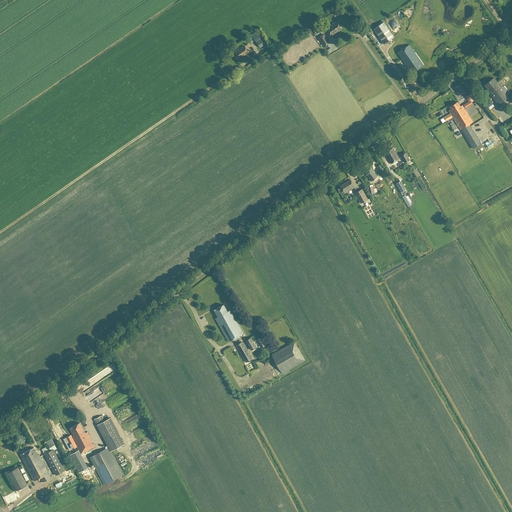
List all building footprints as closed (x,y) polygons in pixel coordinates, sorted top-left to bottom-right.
[(331,36),(341,29),(336,22),(326,29),(331,36)] [(384,45),(394,38),(384,22),(373,29),(384,45)] [(313,30),(317,35),(321,33),(320,32),(323,30),(323,31),(325,30),(321,24),(313,30)] [(259,33),(252,37),(256,43),(259,41),(263,38),(259,33)] [(324,46),(329,43),(324,35),(319,38),(324,46)] [(263,38),(256,43),(260,48),(266,44),(263,39),(263,38)] [(413,73),(423,66),(409,45),(397,53),(408,69),(409,68),(413,73)] [(237,61),(248,53),(244,46),(232,54),(237,61)] [(498,105),(510,96),(498,80),(496,82),(494,78),(484,86),(488,90),(487,91),(498,105)] [(469,102),(464,105),(466,108),(472,104),(471,102),(473,101),(469,95),(466,97),(469,102)] [(473,149),(481,144),(469,125),(473,122),(463,106),(461,107),(458,102),(450,107),(451,110),(449,111),(473,149)] [(499,133),(482,143),(486,149),(503,139),(499,133)] [(391,164),(399,159),(395,152),(394,152),(392,149),(385,153),(389,158),(388,159),(391,164)] [(405,164),(410,160),(405,153),(400,156),(405,164)] [(373,176),(376,174),(373,171),(368,164),(362,168),(367,175),(371,173),(373,176)] [(377,167),(384,176),(387,174),(380,165),(377,167)] [(345,194),(355,187),(351,180),(340,186),(345,194)] [(405,190),(406,190),(401,181),(395,184),(402,195),(407,193),(405,190)] [(357,192),(355,193),(358,199),(361,204),(368,200),(362,189),(357,192)] [(228,343),(243,334),(230,311),(227,312),(224,305),(214,310),(218,317),(215,319),(228,343)] [(246,341),(251,350),(256,348),(251,338),(246,341)] [(236,346),(246,363),(252,359),(242,342),(236,346)] [(282,374),(305,361),(294,342),(271,355),(282,374)] [(102,394),(117,384),(113,378),(87,395),(89,398),(100,391),(102,394)] [(94,420),(111,451),(124,444),(110,418),(104,421),(101,416),(94,420)] [(72,438),(75,442),(79,451),(69,456),(78,474),(87,469),(80,455),(95,448),(93,445),(92,446),(91,443),(92,442),(87,433),(85,434),(80,423),(70,428),(74,437),(72,438)] [(72,438),(71,435),(65,438),(67,442),(65,443),(67,446),(68,445),(70,450),(74,448),(72,444),(75,442),(72,438)] [(34,448),(20,455),(34,481),(40,478),(42,482),(51,478),(39,455),(38,456),(34,448)] [(108,448),(90,457),(105,485),(123,475),(108,448)] [(64,471),(62,466),(64,465),(60,458),(58,459),(56,455),(57,455),(59,458),(61,456),(59,454),(59,453),(57,449),(54,450),(53,450),(44,454),(55,476),(64,471)] [(17,468),(7,473),(16,491),(27,486),(17,468)] [(23,501),(27,511),(32,509),(28,499),(23,501)]
